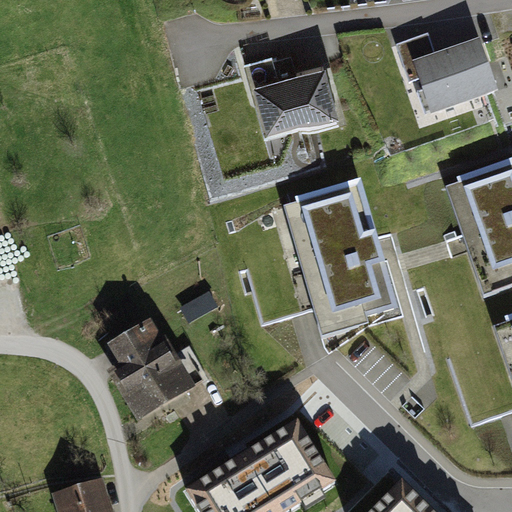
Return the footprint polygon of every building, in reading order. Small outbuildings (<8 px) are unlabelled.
[(419,81),(431,116),(498,92),(480,39),(435,55),(428,35),(396,46),(409,84),(419,81)] [(272,53),(244,61),(265,134),(338,113),(336,107),(340,106),(327,59),(295,68),(291,53),(273,58),(272,53)] [(458,183),(445,188),(484,298),(511,288),(511,158),(456,179),(458,183)] [(296,204),(285,207),(323,339),(369,325),(367,318),(399,308),(361,179),(295,198),(296,204)] [(0,270),(20,265),(12,231),(0,233),(0,270)] [(189,324),(218,311),(211,296),(182,309),(189,324)] [(506,324),(493,328),(511,382),(511,314),(504,318),(506,324)] [(149,323),(94,353),(133,423),(188,393),(149,323)] [(298,420),(187,489),(201,511),(288,511),(337,482),(298,420)] [(435,511),(403,479),(370,511),(435,511)] [(107,511),(101,487),(51,501),(54,511),(107,511)]
